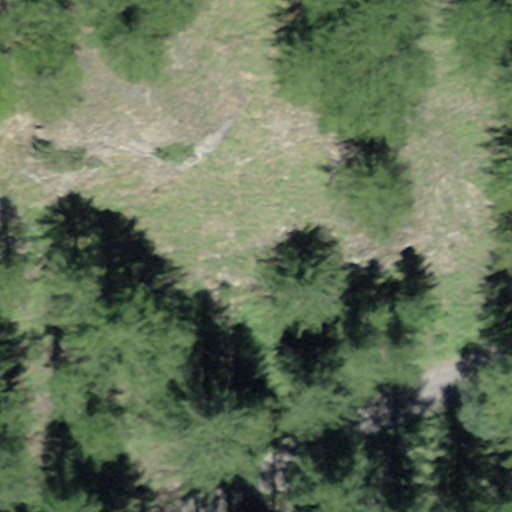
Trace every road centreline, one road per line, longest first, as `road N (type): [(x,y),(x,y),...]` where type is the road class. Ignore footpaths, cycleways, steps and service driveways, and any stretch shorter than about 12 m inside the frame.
road 1 (track): [(339,422),(407,379),(511,346)]
road 2 (track): [(187,511),(339,422)]
